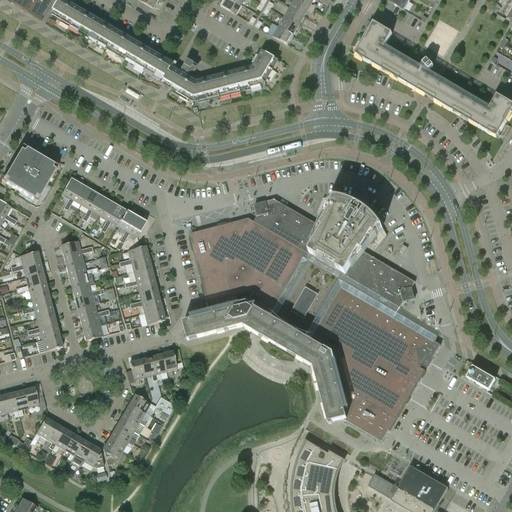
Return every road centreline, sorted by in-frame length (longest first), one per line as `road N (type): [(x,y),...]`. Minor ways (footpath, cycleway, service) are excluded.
road 1 (tertiary): [(39,82),(176,158),(226,157),(328,135)]
road 2 (tertiary): [(326,122),(186,147),(45,72)]
road 3 (residential): [(77,362),(112,352),(122,390),(96,432),(51,409),(42,371)]
road 4 (residential): [(77,362),(41,219),(0,191)]
road 5 (tertiary): [(440,201),(481,329),(511,354)]
road 6 (tertiary): [(511,348),(484,305),(452,196)]
road 7 (tertiary): [(452,196),(398,141),(326,122)]
road 8 (tertiary): [(328,135),(392,152),(440,201)]
road 9 (tertiary): [(326,122),(325,55),(351,5)]
